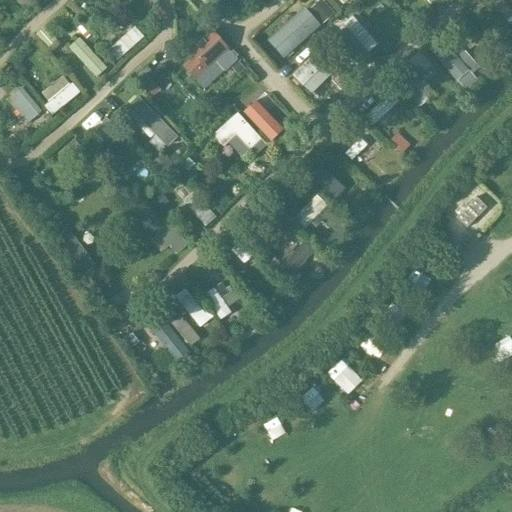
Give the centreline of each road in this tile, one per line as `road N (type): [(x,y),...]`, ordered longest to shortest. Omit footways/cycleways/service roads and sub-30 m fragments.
road 1 (track): [(161,511),(123,476),(130,459),(340,302),(511,101)]
road 2 (unknown): [(146,296),(324,114)]
